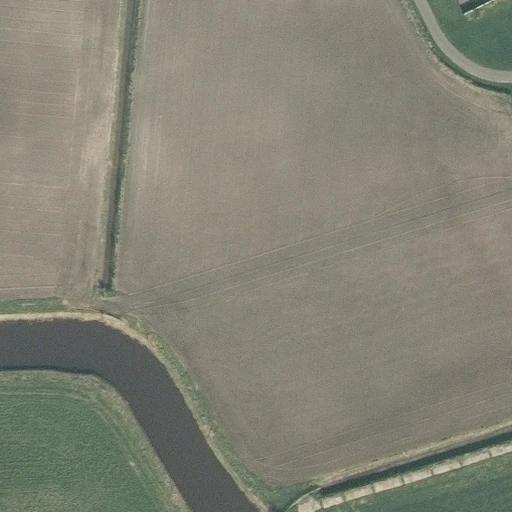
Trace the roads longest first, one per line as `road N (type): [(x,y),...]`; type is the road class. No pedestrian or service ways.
road 1 (track): [(301,511),(511,444)]
road 2 (track): [(419,0),(468,71),(511,79)]
